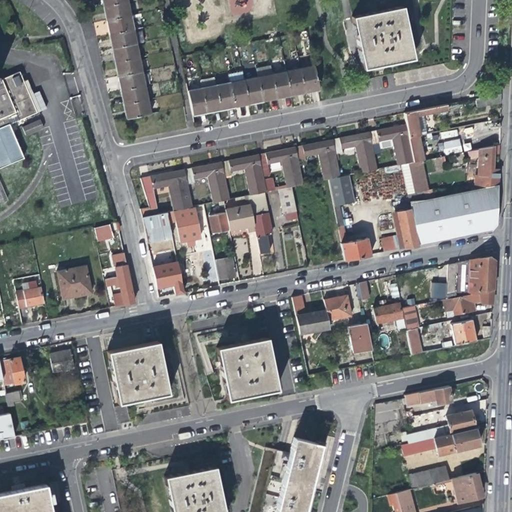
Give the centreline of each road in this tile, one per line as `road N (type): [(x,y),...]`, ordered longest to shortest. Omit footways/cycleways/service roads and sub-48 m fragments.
road 1 (residential): [(145,312),(510,237)]
road 2 (residential): [(111,156),(453,87)]
road 3 (residential): [(60,452),(341,394)]
road 4 (residential): [(111,156),(73,30),(51,0)]
road 5 (residential): [(341,394),(504,361)]
road 6 (residential): [(145,312),(111,156)]
road 7 (secondary): [(497,511),(504,361)]
road 8 (residential): [(0,342),(145,312)]
road 9 (residential): [(341,394),(348,432),(329,511)]
